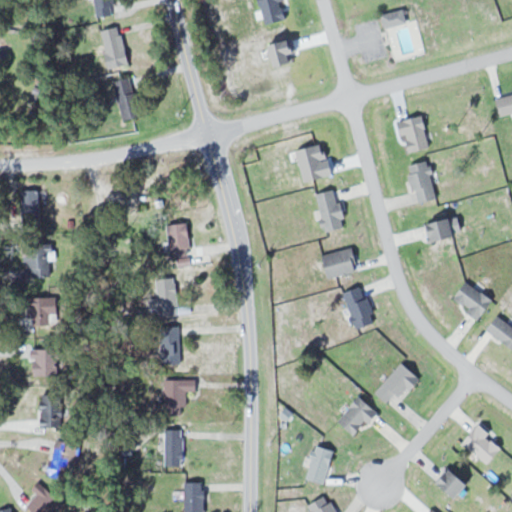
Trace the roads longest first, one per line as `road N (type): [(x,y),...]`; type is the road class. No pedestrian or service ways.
road 1 (residential): [(248,511),(246,295),(171,0)]
road 2 (residential): [(511,400),(429,331),(411,305),(324,0)]
road 3 (residential): [(511,50),(209,131)]
road 4 (residential): [(0,165),(82,159),(209,131)]
road 5 (residential): [(380,481),(474,373)]
